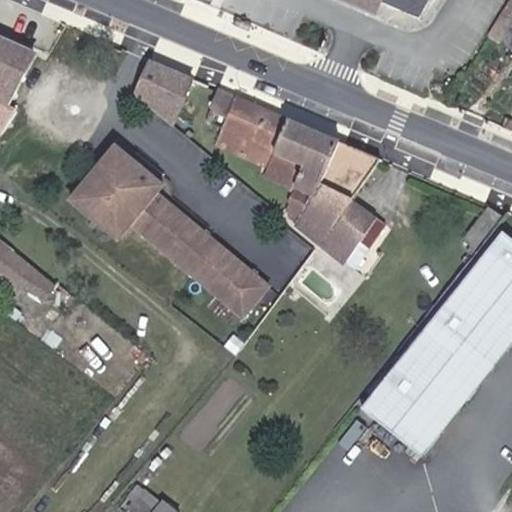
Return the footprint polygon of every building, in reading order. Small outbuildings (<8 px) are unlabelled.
[(434,0),(382,0),(423,18),(434,0)] [(511,0),(509,0),(490,33),(511,46),(511,0)] [(0,142),(1,144),(21,115),(13,110),(32,58),(0,44),(0,142)] [(189,80),(147,61),(128,95),(166,127),(189,80)] [(296,154),(309,132),(215,91),(206,110),(221,117),(211,139),(266,168),(298,185),(294,192),(286,210),(292,230),(313,247),(338,268),(372,223),(346,203),(343,202),(310,187),(314,178),(295,168),(301,158),(296,154)] [(221,117),(206,110),(189,145),(202,156),(211,139),(221,117)] [(0,157),(0,168),(23,185),(56,138),(21,115),(1,144),(0,145),(0,151),(2,154),(0,157)] [(343,202),(346,203),(377,162),(309,132),(296,154),(301,158),(295,168),(314,178),(310,187),(343,202)] [(63,142),(56,138),(23,185),(43,200),(62,174),(48,164),(63,142)] [(260,287),(149,193),(156,186),(109,146),(64,200),(111,239),(124,223),(235,317),(260,287)] [(298,185),(266,168),(263,176),(294,192),(298,185)] [(509,217),(498,209),(476,238),(486,246),(509,217)] [(426,457),(511,349),(511,235),(507,232),(366,409),(426,457)] [(40,276),(0,244),(0,277),(28,292),(40,276)] [(448,299),(439,292),(426,309),(434,316),(448,299)] [(180,511),(181,511),(143,483),(122,511),(180,511)]
